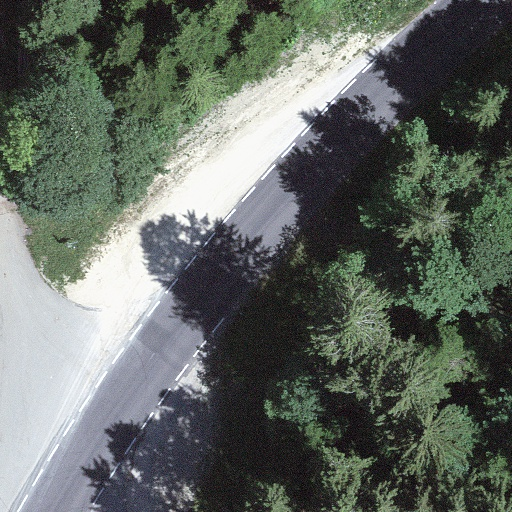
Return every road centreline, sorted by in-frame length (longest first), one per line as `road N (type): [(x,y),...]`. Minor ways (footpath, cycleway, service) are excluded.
road 1 (tertiary): [(50,511),(166,343),(274,217),(505,0)]
road 2 (track): [(114,412),(67,372),(25,315),(0,214)]
